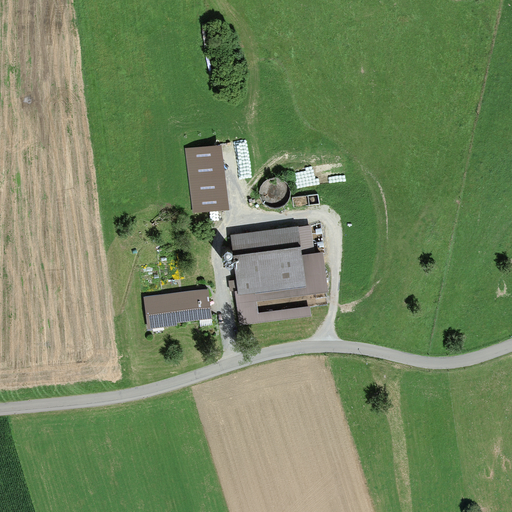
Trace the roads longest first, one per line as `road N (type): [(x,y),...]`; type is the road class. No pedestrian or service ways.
road 1 (tertiary): [(0,409),(138,392),(299,344),(445,362),(511,344)]
road 2 (track): [(324,346),(333,291),(330,251),(317,224),(294,212),(246,218),(220,231),(211,254),(232,364)]
